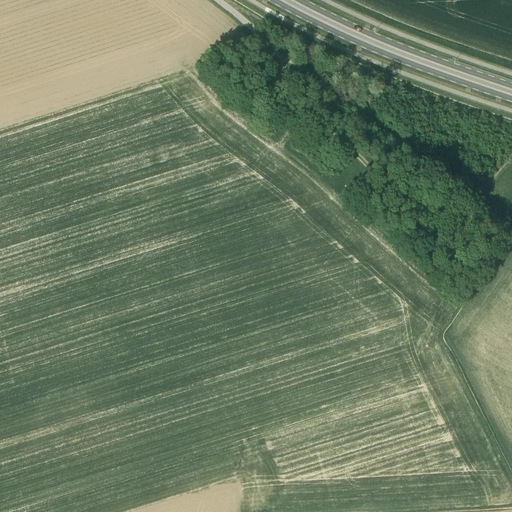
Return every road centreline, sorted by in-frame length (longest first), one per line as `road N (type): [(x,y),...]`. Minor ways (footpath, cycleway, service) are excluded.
road 1 (unclassified): [(256,30),(511,231)]
road 2 (primary): [(272,0),(394,58),(511,99)]
road 3 (primary): [(511,86),(299,0)]
